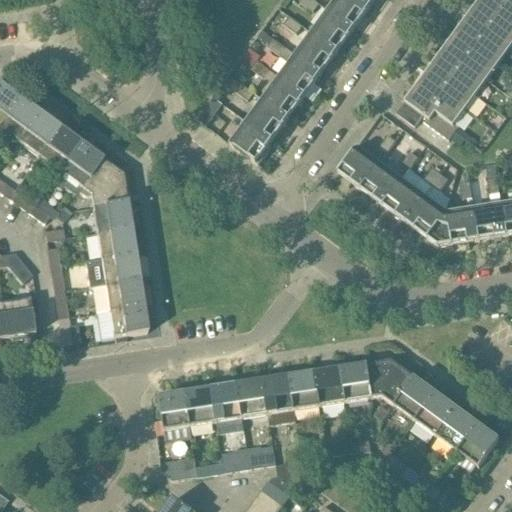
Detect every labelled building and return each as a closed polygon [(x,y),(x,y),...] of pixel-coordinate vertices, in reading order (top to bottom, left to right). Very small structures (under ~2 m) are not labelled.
[(310,0),(303,0),(300,5),(314,15),(320,7),(310,0)] [(355,33),(372,10),(358,0),(336,0),(327,12),(355,33)] [(358,0),(372,10),(378,0),(358,0)] [(511,30),(511,11),(509,16),(486,0),(482,0),(473,13),(498,31),(503,24),(511,30)] [(511,0),(486,0),(509,16),(511,11),(511,0)] [(194,3),(180,5),(182,18),(196,16),(194,3)] [(327,12),(311,35),(339,55),(355,33),(327,12)] [(473,13),(461,29),(486,47),(492,39),(511,54),(511,52),(511,30),(503,24),(498,31),(473,13)] [(290,19),(284,27),(297,37),(303,29),(290,19)] [(500,69),(511,54),(492,39),(486,47),(461,29),(450,44),(475,62),(481,55),(500,69)] [(322,77),(339,55),(311,35),(295,58),(322,77)] [(274,42),(268,50),(281,60),(287,52),(274,42)] [(450,44),(439,59),(464,77),(470,70),(489,84),(500,69),(481,55),(475,62),(450,44)] [(246,56),(241,63),(253,71),(252,72),(265,82),(271,74),(258,64),(246,56)] [(295,58),(279,80),(306,100),(322,77),(295,58)] [(478,99),(489,84),(470,70),(464,77),(439,59),(428,74),(453,93),(459,85),(478,99)] [(428,74),(417,89),(442,108),(448,100),(467,114),(478,99),(459,85),(453,93),(428,74)] [(290,122),(306,100),(279,80),(262,102),(290,122)] [(241,87),(235,95),(249,104),(255,96),(241,87)] [(0,126),(18,102),(0,88),(0,126)] [(405,106),(396,117),(415,131),(424,120),(430,125),(435,117),(441,121),(447,125),(453,130),(454,131),(467,114),(448,100),(442,108),(417,89),(405,106)] [(0,126),(0,132),(18,146),(39,117),(18,102),(0,126)] [(262,102),(247,124),(274,144),(290,122),(262,102)] [(214,119),(205,112),(197,123),(206,130),(214,119)] [(60,132),(39,117),(18,146),(39,161),(60,132)] [(441,121),(435,117),(430,125),(427,128),(433,132),(441,121)] [(433,132),(439,136),(447,125),(441,121),(433,132)] [(257,168),(274,144),(247,124),(229,148),(257,168)] [(453,130),(447,125),(439,136),(445,140),(453,130)] [(458,134),(454,131),(453,130),(445,140),(450,145),(452,143),(458,134)] [(81,148),(60,132),(39,161),(60,177),(81,148)] [(467,140),(458,134),(452,143),(460,149),(467,140)] [(389,139),(379,153),(387,159),(397,145),(389,139)] [(81,192),(102,164),(81,148),(60,177),(52,188),(60,194),(63,190),(74,198),(78,195),(81,192)] [(361,193),(381,166),(358,150),(338,177),(361,193)] [(409,175),(411,173),(419,161),(411,155),(401,169),(409,175)] [(92,212),(128,207),(123,179),(102,164),(81,192),(78,195),(85,200),(90,199),(92,212)] [(404,183),(381,166),(361,193),(384,210),(404,183)] [(431,191),(441,178),(434,172),(425,184),(424,185),(431,191)] [(409,175),(404,183),(384,210),(406,226),(426,199),(431,191),(424,185),(425,184),(411,173),(409,175)] [(441,178),(431,191),(439,197),(449,183),(441,178)] [(488,182),(491,199),(502,197),(499,181),(488,182)] [(0,182),(0,195),(2,197),(8,188),(0,182)] [(472,185),(461,186),(463,203),(474,202),(472,185)] [(16,194),(9,202),(23,212),(29,203),(16,194)] [(426,199),(406,226),(440,251),(454,249),(451,231),(445,229),(448,216),(426,199)] [(36,210),(31,218),(44,228),(51,219),(45,215),(49,210),(41,204),(36,210)] [(511,239),(511,205),(503,207),(508,240),(511,239)] [(92,212),(96,238),(131,232),(128,207),(92,212)] [(508,240),(503,207),(475,211),(481,245),(508,240)] [(451,231),(454,249),(481,245),(475,211),(448,216),(445,229),(451,231)] [(96,238),(100,263),(136,258),(131,232),(96,238)] [(46,246),(55,244),(64,243),(63,233),(44,236),(46,246)] [(58,253),(47,255),(50,272),(61,270),(58,253)] [(14,257),(0,260),(0,259),(0,272),(7,271),(22,288),(33,279),(14,257)] [(100,263),(85,266),(89,292),(93,291),(104,289),(140,284),(136,258),(100,263)] [(62,279),(51,281),(54,298),(65,296),(62,279)] [(108,315),(143,310),(140,284),(104,289),(93,291),(97,317),(108,315)] [(30,303),(3,307),(8,342),(36,338),(30,303)] [(67,305),(56,307),(58,323),(69,321),(67,305)] [(3,307),(0,307),(0,343),(8,342),(3,307)] [(143,310),(108,315),(112,343),(148,337),(143,310)] [(77,331),(60,334),(64,354),(73,353),(72,349),(80,348),(77,331)] [(383,401),(394,409),(415,381),(393,365),(367,369),(373,403),(383,401)] [(367,369),(341,373),(346,407),(373,403),(367,369)] [(321,411),(346,407),(341,373),(315,377),(321,411)] [(295,415),(321,411),(315,377),(290,381),(295,415)] [(290,381),(263,385),(269,419),(270,428),(296,424),(295,415),(290,381)] [(437,397),(415,381),(394,409),(416,425),(437,397)] [(243,423),(269,419),(263,385),(238,389),(243,423)] [(245,432),(243,423),(238,389),(212,393),(218,427),(219,436),(245,432)] [(212,393),(186,397),(191,431),(218,427),(212,393)] [(164,435),(191,431),(186,397),(159,401),(164,435)] [(416,425),(438,441),(458,413),(437,397),(416,425)] [(381,410),(375,419),(383,425),(389,417),(381,410)] [(479,428),(458,413),(438,441),(459,456),(479,428)] [(479,428),(459,456),(480,472),(501,443),(479,428)] [(369,443),(353,446),(354,457),(371,454),(369,443)] [(392,459),(397,452),(389,446),(378,460),(386,466),(392,459)] [(344,447),(327,450),(329,461),(345,458),(344,447)] [(277,469),(275,460),(274,451),(261,453),(261,451),(248,453),(251,473),(277,469)] [(318,451),(301,454),(303,465),(320,462),(318,451)] [(223,460),(224,468),(225,477),(251,473),(248,453),(233,455),(233,458),(223,460)] [(162,475),(172,485),(199,481),(197,472),(196,461),(160,467),(162,475)] [(401,463),(394,472),(408,482),(414,473),(401,463)] [(305,480),(304,471),(303,465),(277,469),(278,481),(271,482),(269,484),(290,500),(305,480)] [(214,468),(197,470),(197,472),(199,481),(215,479),(214,468)] [(422,478),(415,487),(429,497),(435,488),(422,478)] [(262,494),(282,510),(290,500),(269,484),(262,494)] [(262,494),(254,504),(264,511),(280,511),(282,510),(262,494)] [(443,494),(436,503),(449,511),(450,511),(457,504),(443,494)] [(0,511),(2,511),(8,504),(1,499),(0,499),(0,511)] [(189,511),(174,501),(166,511),(189,511)]
